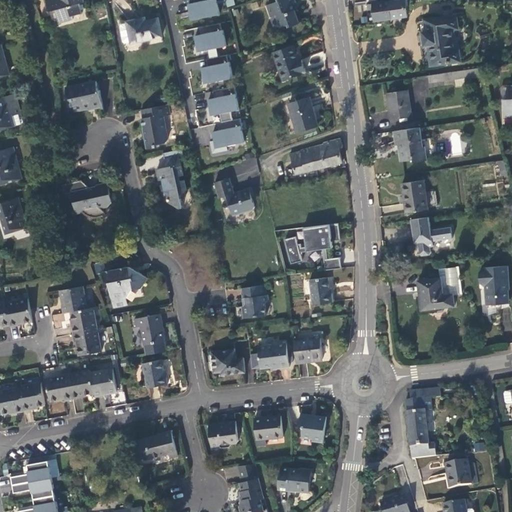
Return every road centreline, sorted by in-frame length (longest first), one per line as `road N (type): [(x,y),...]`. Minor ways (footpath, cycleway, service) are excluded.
road 1 (residential): [(337,0),(368,230),(364,361)]
road 2 (residential): [(183,303),(173,269),(144,236),(121,141),(82,146)]
road 3 (residential): [(182,405),(0,441)]
road 4 (unknown): [(355,125),(206,172)]
road 5 (residential): [(162,0),(197,145)]
road 6 (residential): [(341,388),(202,402)]
road 7 (residential): [(389,383),(511,362)]
